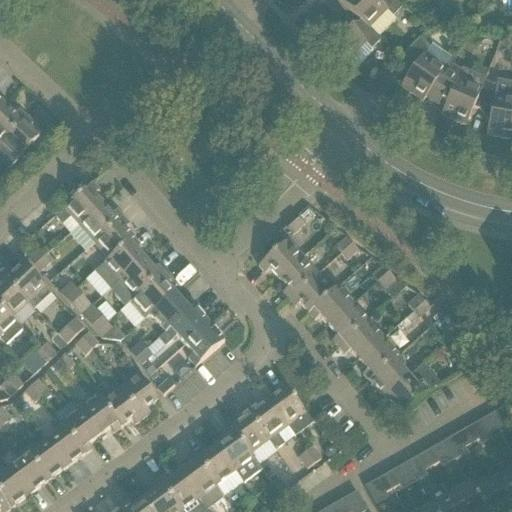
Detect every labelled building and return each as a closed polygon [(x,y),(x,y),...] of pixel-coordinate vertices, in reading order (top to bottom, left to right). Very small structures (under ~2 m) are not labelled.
[(341,0),(339,2),(359,22),(368,31),(369,30),(386,12),(392,18),(402,8),(397,3),(396,4),(391,0),(341,0)] [(336,17),(318,35),(347,64),(353,71),(354,71),(372,53),(370,52),(380,42),(378,39),(369,30),(368,31),(359,22),(357,25),(351,31),(336,17)] [(422,104),(427,97),(433,87),(445,71),(444,70),(424,56),(429,49),(419,39),(399,60),(412,72),(400,89),(422,104)] [(459,72),(449,65),(448,64),(444,70),(445,71),(433,87),(427,97),(444,110),(440,118),(465,128),(473,110),(481,91),(480,90),(483,83),(484,79),(461,69),(459,72)] [(481,91),(473,110),(489,117),(486,137),(511,141),(511,87),(496,84),(496,88),(484,83),(483,83),(480,90),(481,91)] [(14,117),(4,108),(0,112),(0,146),(25,119),(18,113),(14,117)] [(0,146),(0,165),(8,172),(16,163),(38,140),(28,130),(32,126),(25,119),(0,146)] [(78,229),(102,207),(94,197),(98,193),(91,186),(63,211),(54,219),(61,227),(70,219),(78,229)] [(111,217),(102,207),(78,229),(93,246),(122,220),(116,213),(111,217)] [(108,262),(132,241),(124,232),(128,228),(122,220),(93,246),(108,262)] [(293,237),(304,228),(298,221),(287,231),(293,237)] [(340,256),(351,246),(346,240),(335,250),(340,256)] [(109,293),(143,262),(134,253),(139,249),(132,241),(108,262),(93,275),(109,293)] [(278,282),(302,260),(287,243),(258,268),(264,276),(269,272),(278,282)] [(346,263),(358,253),(351,246),(340,256),(346,263)] [(33,268),(44,259),(38,252),(27,262),(33,268)] [(39,275),(50,265),(44,259),(33,268),(39,275)] [(288,303),(317,277),(302,260),(278,282),(286,291),(282,295),(288,303)] [(152,272),(143,262),(109,293),(124,310),(128,306),(163,276),(156,268),(152,272)] [(50,295),(22,266),(12,275),(8,271),(1,277),(27,306),(32,312),(50,295)] [(376,286),(388,276),(382,269),(371,279),(376,286)] [(143,323),(149,318),(173,297),(165,287),(169,283),(163,276),(128,306),(143,323)] [(397,286),(388,276),(376,286),(386,296),(392,302),(406,290),(398,285),(397,286)] [(0,309),(11,321),(27,306),(1,277),(0,278),(0,309)] [(332,294),(317,277),(288,303),(295,310),(299,306),(308,316),(332,294)] [(64,302),(75,292),(70,285),(59,295),(64,302)] [(327,329),(352,308),(336,290),(332,294),(308,316),(314,323),(319,319),(327,329)] [(80,318),(91,308),(81,298),(75,292),(64,302),(70,308),(80,318)] [(182,306),(173,297),(149,318),(164,335),(193,310),(187,303),(182,306)] [(413,315),(424,305),(418,298),(407,308),(413,315)] [(418,321),(430,311),(424,305),(413,315),(418,321)] [(95,335),(107,325),(101,319),(91,308),(80,318),(90,328),(95,335)] [(338,350),(367,325),(352,308),(327,329),(336,339),(332,343),(338,350)] [(0,343),(4,348),(22,332),(11,321),(0,309),(0,343)] [(184,348),(208,327),(204,322),(195,312),(193,310),(164,335),(157,342),(164,349),(171,343),(176,339),(184,348)] [(442,319),(434,327),(440,334),(448,326),(442,319)] [(65,346),(72,340),(84,331),(75,321),(62,330),(56,336),(65,346)] [(107,325),(95,335),(101,341),(102,341),(112,332),(107,325)] [(358,363),(382,342),(367,325),(338,350),(344,357),(349,353),(358,363)] [(195,370),(224,344),(210,329),(208,327),(184,348),(192,357),(187,361),(195,370)] [(449,343),(460,334),(454,327),(443,337),(449,343)] [(460,334),(449,343),(455,350),(466,341),(460,334)] [(91,353),(97,347),(87,336),(81,342),(91,353)] [(85,359),(91,353),(81,342),(75,348),(85,359)] [(368,384),(397,359),(382,342),(358,363),(366,373),(362,377),(368,384)] [(135,361),(146,351),(140,345),(129,355),(135,361)] [(49,362),(55,356),(46,346),(39,352),(49,362)] [(140,368),(152,358),(146,351),(135,361),(140,368)] [(42,368),(49,362),(39,352),(33,358),(42,368)] [(68,374),(74,368),(64,358),(58,364),(68,374)] [(383,401),(407,380),(399,371),(404,367),(397,359),(368,384),(383,401)] [(422,367),(407,380),(383,401),(399,419),(427,394),(439,387),(439,386),(436,388),(430,377),(422,367)] [(151,368),(145,374),(148,379),(155,373),(151,368)] [(15,393),(22,387),(12,377),(6,383),(15,393)] [(142,422),(150,416),(146,411),(157,403),(145,387),(138,377),(119,391),(142,422)] [(162,399),(173,389),(168,382),(156,392),(162,399)] [(0,390),(9,399),(15,393),(6,383),(0,388),(0,390)] [(41,400),(47,394),(37,383),(30,389),(41,400)] [(293,440),(312,426),(282,385),(274,391),(277,396),(267,404),(286,430),(293,440)] [(34,406),(41,400),(30,389),(24,395),(34,406)] [(134,427),(142,422),(119,391),(102,403),(121,429),(130,423),(134,427)] [(101,404),(98,399),(79,413),(98,439),(109,431),(112,436),(121,429),(102,403),(101,404)] [(253,407),(245,413),(275,453),(284,446),(293,440),(286,430),(267,404),(256,412),(253,407)] [(0,422),(4,427),(10,421),(0,410),(0,422)] [(503,428),(510,424),(502,410),(495,414),(503,428)] [(83,457),(91,452),(87,447),(98,439),(79,413),(61,427),(83,457)] [(232,430),(230,431),(249,457),(250,457),(258,468),(276,455),(275,453),(245,413),(237,418),(241,423),(232,430)] [(65,471),(83,457),(61,427),(52,433),(55,438),(46,445),(65,471)] [(471,447),(478,442),(470,428),(463,433),(471,447)] [(249,457),(230,431),(222,437),(226,441),(215,449),(235,475),(242,487),(262,473),(258,468),(250,457),(249,457)] [(463,433),(455,437),(463,451),(471,447),(463,433)] [(65,471),(46,445),(36,452),(33,447),(24,454),(47,485),(65,471)] [(324,451),(323,456),(326,460),(331,460),(335,457),(335,452),(332,449),(327,448),(324,451)] [(201,452),(193,458),(216,489),(223,499),(241,485),(235,475),(215,449),(205,457),(201,452)] [(313,467),(320,462),(311,450),(304,455),(313,467)] [(431,469),(439,465),(431,451),(423,455),(431,469)] [(28,498),(47,485),(24,454),(15,460),(19,465),(9,472),(28,498)] [(306,472),(313,467),(304,455),(298,460),(306,472)] [(424,473),(431,469),(423,455),(416,460),(424,473)] [(204,511),(206,511),(224,499),(216,489),(193,458),(186,464),(189,469),(179,476),(204,511)] [(316,482),(332,471),(327,464),(311,475),(316,482)] [(28,498),(9,472),(0,479),(0,498),(10,511),(28,498)] [(511,472),(492,484),(508,511),(510,511),(511,511),(511,472)] [(391,474),(384,478),(392,492),(399,488),(391,474)] [(204,511),(179,476),(168,484),(164,479),(156,485),(176,511),(204,511)] [(384,496),(392,492),(384,478),(376,482),(384,496)] [(280,499),(287,494),(278,482),(271,487),(280,499)] [(481,511),(508,511),(492,484),(473,495),(472,495),(481,511)] [(148,511),(176,511),(156,485),(149,491),(153,496),(142,504),(148,511)] [(273,504),(280,499),(271,487),(264,492),(273,504)] [(481,511),(472,495),(473,495),(468,487),(448,499),(455,511),(481,511)] [(339,511),(356,511),(359,510),(351,496),(336,505),(339,511)] [(0,511),(9,511),(10,511),(0,498),(0,511)] [(429,511),(455,511),(448,499),(428,510),(429,511)]
